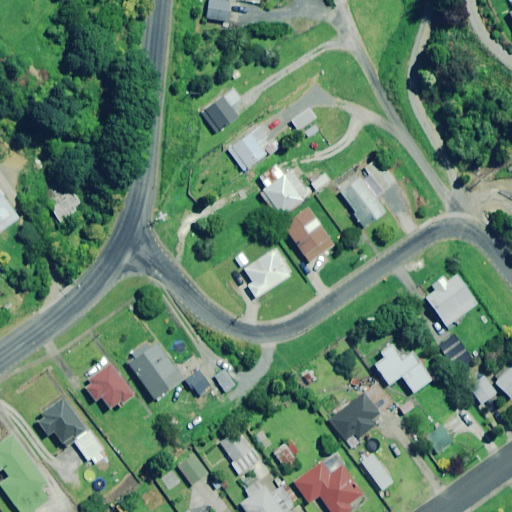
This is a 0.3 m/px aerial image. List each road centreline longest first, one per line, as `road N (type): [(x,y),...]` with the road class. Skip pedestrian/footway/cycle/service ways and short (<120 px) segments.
road 1 (residential): [(123,240),(201,310),(251,334),(279,333),(432,236),(474,237),(511,277)]
road 2 (unknown): [(474,237),(397,90),(472,0)]
road 3 (residential): [(158,0),(151,114),(123,240)]
road 4 (residential): [(123,240),(81,296),(0,361)]
